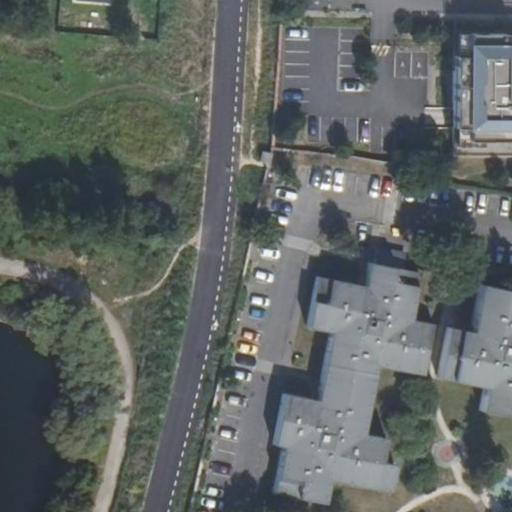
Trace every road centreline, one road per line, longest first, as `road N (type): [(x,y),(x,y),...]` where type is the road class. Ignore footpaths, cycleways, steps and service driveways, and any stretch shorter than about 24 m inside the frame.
road 1 (residential): [(153,511),(202,309),(225,0)]
road 2 (residential): [(236,511),(298,236),(332,217),(511,247)]
road 3 (unknown): [(382,0),(382,104),(331,113),(327,34)]
